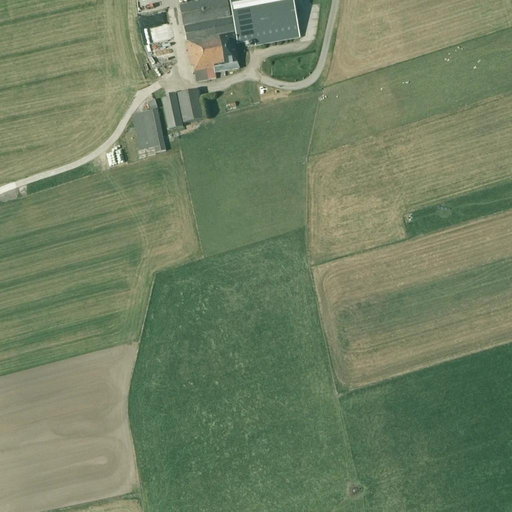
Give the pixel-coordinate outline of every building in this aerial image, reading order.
[(226,0),(214,0),(179,7),(183,26),(230,17),(226,0)] [(255,47),(300,39),(292,0),(246,0),(249,15),(183,28),(191,67),(193,66),(196,83),(216,79),(215,74),(239,69),(234,46),(254,42),(255,47)] [(184,125),(204,121),(198,91),(178,95),(184,125)] [(183,128),(175,95),(165,97),(166,101),(162,102),(168,132),(183,128)] [(151,112),(157,110),(154,101),(148,103),(151,112)] [(155,155),(165,152),(157,112),(132,117),(139,153),(154,150),(155,155)] [(122,154),(114,155),(116,168),(124,167),(122,154)]
